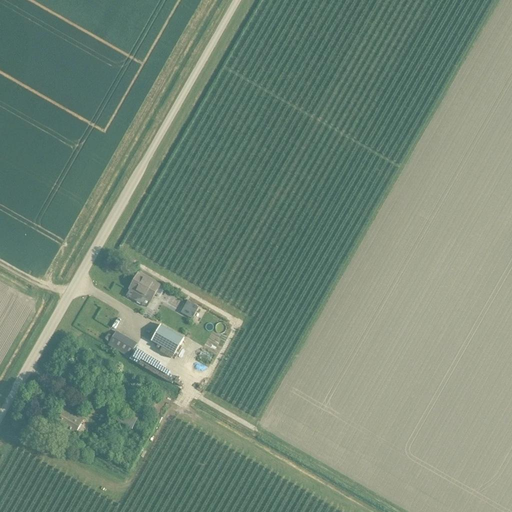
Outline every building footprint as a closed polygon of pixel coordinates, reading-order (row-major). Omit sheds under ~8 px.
[(150,301),(159,285),(138,273),(129,289),(150,301)] [(163,298),(170,301),(173,297),(166,293),(163,298)] [(173,305),(185,311),(189,302),(178,296),(173,305)] [(174,355),(184,338),(160,325),(151,341),(174,355)] [(108,345),(129,357),(136,345),(115,333),(108,345)] [(131,429),(141,413),(117,399),(108,416),(131,429)] [(74,435),(83,419),(62,407),(52,423),(74,435)]
